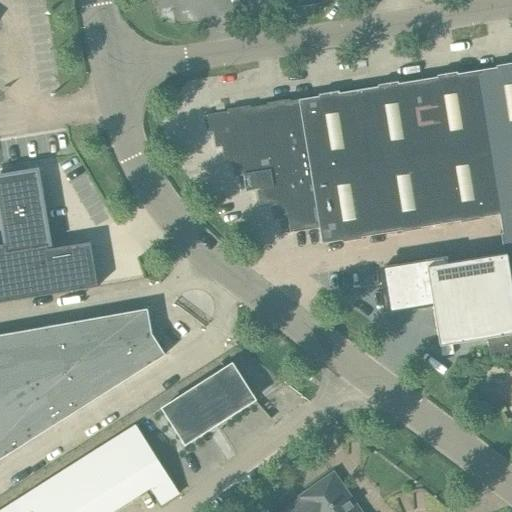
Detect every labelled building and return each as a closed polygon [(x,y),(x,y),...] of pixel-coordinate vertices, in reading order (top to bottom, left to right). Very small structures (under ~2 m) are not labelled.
[(506,253),(511,292),(511,64),(203,115),(203,117),(205,116),(206,124),(211,130),(211,131),(213,131),(214,139),(219,145),(220,146),(222,146),(223,153),(228,159),(229,161),(232,160),(232,161),(233,168),(238,174),(238,176),(248,174),(253,180),(250,188),(250,190),(257,189),(258,196),(263,202),(263,204),(272,203),(273,210),(278,216),(278,218),(288,216),(289,224),(294,230),(294,231),(319,227),(322,243),(341,240),(500,214),(506,253)] [(5,243),(0,244),(0,302),(97,286),(90,242),(47,249),(46,246),(48,245),(42,207),(38,207),(36,193),(40,192),(36,170),(9,175),(0,176),(0,183),(8,229),(2,230),(5,243)] [(426,259),(425,260),(432,306),(439,346),(487,338),(490,358),(511,353),(511,292),(506,253),(504,253),(463,260),(448,262),(447,256),(426,259)] [(425,260),(385,266),(393,312),(432,306),(425,260)] [(109,315),(115,347),(151,333),(147,308),(109,315)] [(109,315),(72,322),(79,361),(115,347),(109,315)] [(52,372),(79,361),(72,322),(44,327),(52,372)] [(26,382),(52,372),(44,327),(17,332),(26,382)] [(26,382),(17,332),(0,334),(0,391),(25,382),(26,382)] [(151,333),(115,347),(132,375),(164,354),(151,333)] [(115,347),(79,361),(100,395),(132,375),(115,347)] [(76,410),(100,395),(79,361),(52,372),(76,410)] [(254,399),(231,364),(162,408),(185,443),(254,399)] [(25,382),(53,425),(76,410),(52,372),(26,382),(25,382)] [(53,425),(25,382),(0,391),(0,394),(29,440),(53,425)] [(29,440),(0,394),(0,446),(5,455),(29,440)] [(179,493),(135,425),(0,511),(111,511),(150,488),(161,505),(179,493)] [(300,497),(302,499),(282,511),(359,511),(333,474),(300,497)]
